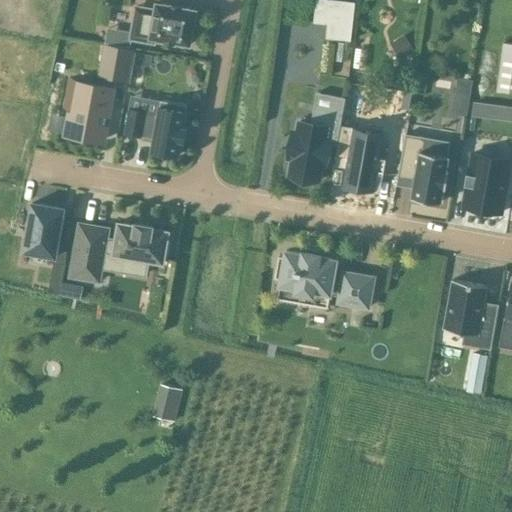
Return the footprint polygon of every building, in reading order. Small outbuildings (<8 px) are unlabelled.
[(130,39),(154,43),(155,38),(165,39),(165,40),(175,42),(175,41),(189,44),(190,44),(191,43),(190,43),(192,32),(193,32),(195,22),(194,22),(196,11),(197,9),(195,9),(181,7),(181,6),(171,4),(171,5),(158,3),(158,2),(156,2),(156,4),(155,10),(136,7),(130,39)] [(405,37),(391,46),(400,61),(414,52),(405,37)] [(511,43),(503,42),(497,90),(511,92),(511,43)] [(337,43),(335,60),(347,62),(349,44),(337,43)] [(99,75),(128,80),(133,50),(104,44),(99,75)] [(17,47),(14,78),(48,81),(52,51),(17,47)] [(366,49),(356,48),(353,68),(363,69),(366,49)] [(320,71),(321,52),(299,51),(298,70),(320,71)] [(152,55),(138,53),(136,62),(150,65),(152,55)] [(458,77),(454,95),(470,98),(473,80),(458,77)] [(104,125),(106,115),(106,116),(111,88),(70,81),(65,109),(71,118),(68,135),(101,141),(104,125)] [(412,92),(395,89),(392,105),(390,121),(407,124),(412,92)] [(130,109),(125,133),(141,136),(141,132),(154,134),(151,150),(179,155),(182,139),(185,140),(187,127),(184,126),(188,105),(160,100),(158,114),(145,112),(145,111),(130,109)] [(511,106),(474,102),(472,116),(511,121),(511,106)] [(337,144),(343,112),(314,107),(311,124),(299,122),(297,132),(293,131),(288,158),(292,159),(289,175),(318,180),(321,164),(325,165),(329,143),(337,144)] [(342,124),(336,155),(347,157),(342,185),(372,190),(376,173),(381,174),(384,158),(378,157),(382,135),(371,133),(371,132),(366,131),(366,132),(353,130),(354,127),(342,124)] [(416,178),(414,188),(412,197),(419,198),(419,201),(432,204),(433,201),(440,202),(443,187),(445,188),(448,170),(446,170),(448,155),(424,151),(427,137),(406,133),(398,175),(416,178)] [(468,185),(464,206),(480,209),(480,210),(484,211),(485,210),(501,213),(505,186),(510,159),(473,153),(470,173),(466,173),(466,174),(470,175),(468,184),(465,184),(464,185),(468,185)] [(33,202),(25,249),(55,254),(57,243),(68,245),(72,222),(61,220),(63,208),(33,202)] [(135,221),(134,225),(130,224),(119,222),(116,240),(111,240),(107,239),(109,228),(104,228),(80,223),(70,276),(99,281),(105,251),(123,255),(129,256),(126,271),(141,274),(145,275),(148,259),(159,261),(163,262),(165,254),(169,254),(171,240),(167,239),(169,231),(164,230),(153,228),(154,224),(150,223),(135,221)] [(340,295),(338,302),(368,307),(374,277),(344,272),(342,282),(332,281),(336,259),(319,256),(320,253),(303,251),(303,254),(286,251),(285,256),(279,255),(275,277),(281,278),(280,284),(297,287),(296,290),(311,293),(309,304),(328,307),(330,293),(340,295)] [(53,266),(49,290),(60,292),(61,286),(64,268),(53,266)] [(511,278),(511,279),(503,323),(511,324),(511,278)] [(487,286),(453,280),(444,329),(465,333),(463,343),(490,348),(497,306),(484,303),(487,286)] [(59,293),(66,295),(67,295),(68,288),(61,286),(60,292),(59,293)] [(488,355),(473,353),(471,365),(486,367),(488,355)] [(182,390),(160,385),(153,415),(174,421),(182,390)]
